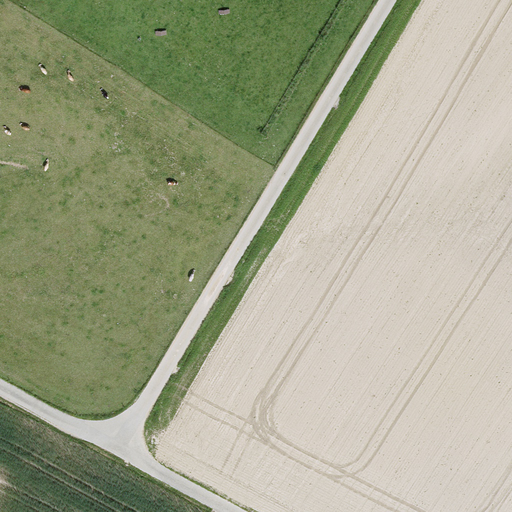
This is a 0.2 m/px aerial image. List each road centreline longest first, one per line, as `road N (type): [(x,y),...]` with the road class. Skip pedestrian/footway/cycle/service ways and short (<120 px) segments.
road 1 (track): [(389,0),(117,445)]
road 2 (track): [(0,387),(237,511)]
